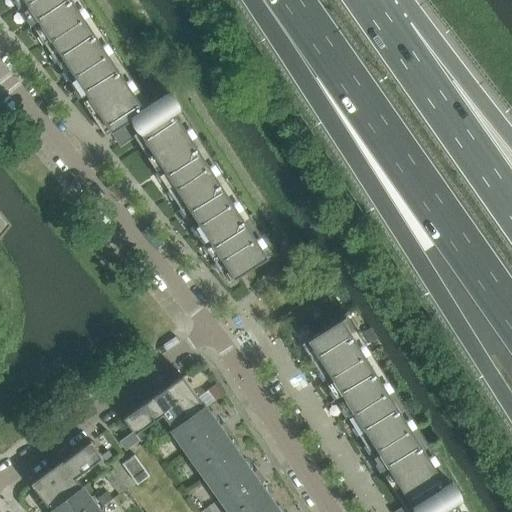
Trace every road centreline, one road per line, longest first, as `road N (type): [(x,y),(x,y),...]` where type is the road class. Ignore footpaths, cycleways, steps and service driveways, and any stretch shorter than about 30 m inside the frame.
road 1 (motorway): [(272,0),(321,100),(511,408)]
road 2 (motorway): [(289,0),(511,317)]
road 3 (residential): [(212,329),(0,69)]
road 4 (residential): [(0,478),(212,329)]
road 5 (motorway): [(511,201),(371,0)]
road 6 (residential): [(331,511),(212,329)]
road 7 (motorway): [(511,139),(420,23),(382,0)]
